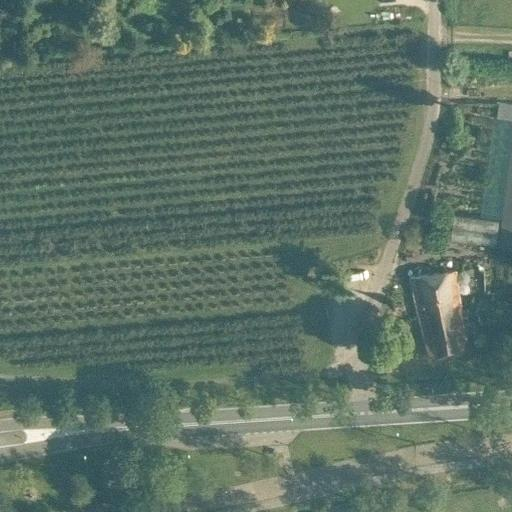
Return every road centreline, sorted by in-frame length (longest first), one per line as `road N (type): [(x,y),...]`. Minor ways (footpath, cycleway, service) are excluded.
road 1 (unclassified): [(360,413),(356,354),(430,126),(434,0)]
road 2 (tertiary): [(360,413),(118,425)]
road 3 (residential): [(290,486),(416,456),(511,445)]
road 4 (tertiary): [(511,403),(360,413)]
road 5 (tertiary): [(0,455),(118,425)]
